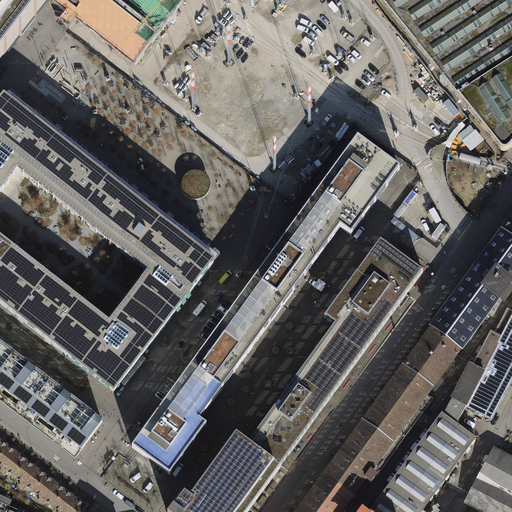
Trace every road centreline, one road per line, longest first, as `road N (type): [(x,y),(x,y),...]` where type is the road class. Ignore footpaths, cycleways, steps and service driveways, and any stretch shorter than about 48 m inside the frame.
road 1 (residential): [(235,264),(0,82)]
road 2 (residential): [(271,511),(440,285)]
road 3 (residential): [(0,410),(132,511)]
road 4 (residential): [(0,335),(123,419)]
road 5 (residential): [(440,285),(511,186)]
